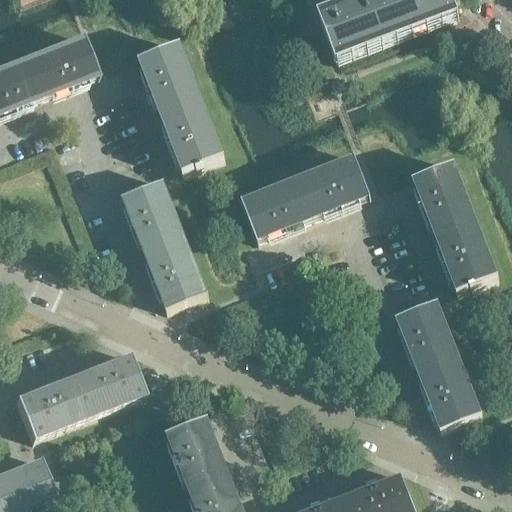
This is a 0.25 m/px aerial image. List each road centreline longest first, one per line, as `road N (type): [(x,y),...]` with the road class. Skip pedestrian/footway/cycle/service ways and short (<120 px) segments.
road 1 (residential): [(418,461),(219,373)]
road 2 (residential): [(142,340),(0,277)]
road 3 (residential): [(142,340),(0,399)]
road 4 (residential): [(418,461),(429,444),(380,321)]
road 5 (residential): [(142,340),(150,316),(106,200)]
road 6 (residential): [(256,511),(210,392),(219,373)]
road 7 (residential): [(418,461),(290,511)]
